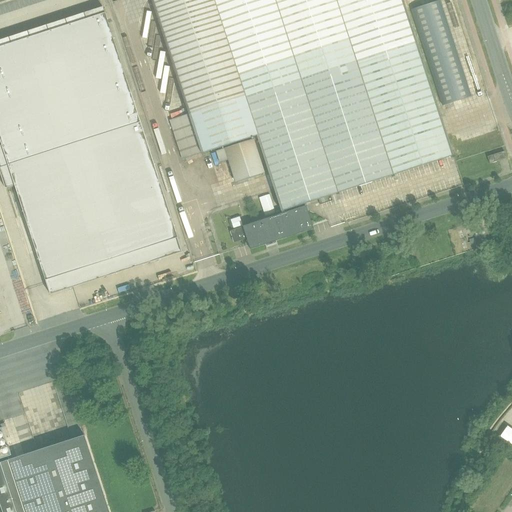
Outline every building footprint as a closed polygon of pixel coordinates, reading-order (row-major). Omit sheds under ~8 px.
[(393,175),(452,156),(448,146),(401,0),(153,0),(157,10),(174,60),(191,115),(170,120),(182,159),(204,153),(259,136),(283,211),(338,193),(393,175)] [(442,0),(431,0),(412,6),(443,101),(472,92),(442,0)] [(105,13),(1,47),(0,43),(0,139),(2,145),(0,145),(0,172),(5,189),(15,185),(44,276),(50,295),(73,287),(182,252),(105,13)] [(254,140),(225,149),(216,152),(220,163),(228,161),(235,183),(265,174),(254,140)] [(499,161),(506,158),(504,151),(488,157),(490,163),(499,161)] [(270,195),(259,198),(265,216),(276,212),(270,195)] [(243,227),(249,246),(250,249),(313,229),(312,225),(306,207),(243,227)] [(0,511),(109,511),(84,435),(72,439),(37,451),(7,460),(6,457),(11,455),(2,428),(0,428),(0,511)]
